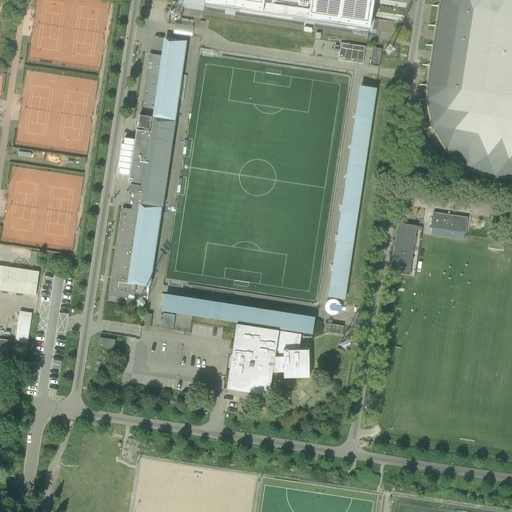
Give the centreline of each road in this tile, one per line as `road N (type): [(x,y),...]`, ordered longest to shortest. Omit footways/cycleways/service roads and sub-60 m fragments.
road 1 (unclassified): [(354,457),(70,413),(135,0)]
road 2 (unclassified): [(354,457),(419,0)]
road 3 (unclassified): [(511,481),(354,457)]
road 4 (track): [(511,198),(391,178)]
